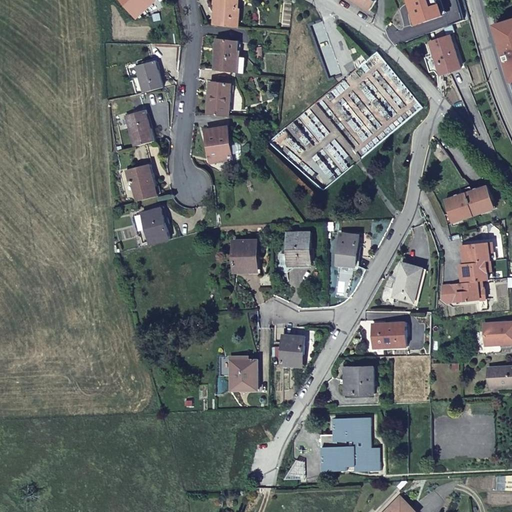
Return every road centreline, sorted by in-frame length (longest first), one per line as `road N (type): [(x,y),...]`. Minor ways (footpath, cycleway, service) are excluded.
road 1 (residential): [(268,486),(303,394),(408,209),(416,142),(445,111)]
road 2 (residential): [(189,186),(183,0)]
road 3 (residential): [(445,111),(375,30),(320,0)]
